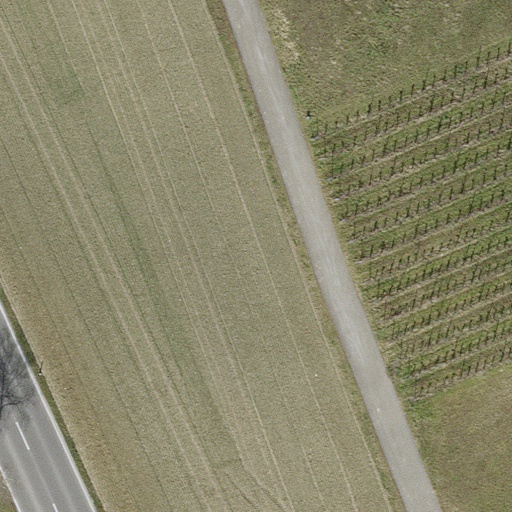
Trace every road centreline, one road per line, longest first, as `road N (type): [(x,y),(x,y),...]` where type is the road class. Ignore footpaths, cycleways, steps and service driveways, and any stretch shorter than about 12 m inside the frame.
road 1 (track): [(242,0),(427,511)]
road 2 (primary): [(0,371),(62,511)]
